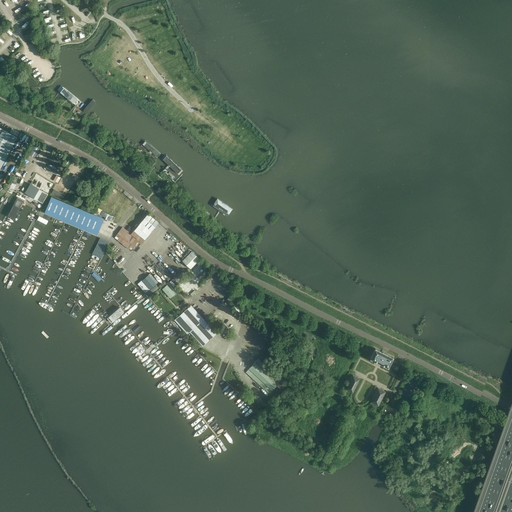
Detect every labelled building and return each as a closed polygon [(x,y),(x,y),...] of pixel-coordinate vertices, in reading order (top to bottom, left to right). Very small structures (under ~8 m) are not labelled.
[(24,35),(26,39),(36,34),(34,30),(24,35)] [(86,103),(64,86),(60,91),(82,108),(86,103)] [(0,163),(15,137),(0,128),(0,163)] [(141,144),(156,156),(159,152),(144,140),(141,144)] [(33,142),(30,153),(37,155),(40,144),(33,142)] [(182,169),(165,153),(160,158),(177,175),(182,169)] [(30,184),(25,193),(43,203),(48,194),(30,184)] [(62,193),(54,189),(52,193),(61,197),(62,193)] [(105,220),(52,197),(45,213),(99,235),(105,220)] [(15,220),(24,201),(17,198),(8,217),(15,220)] [(217,198),(212,205),(228,215),(232,208),(217,198)] [(150,230),(153,225),(156,227),(159,223),(148,213),(144,217),(134,230),(145,239),(151,231),(150,230)] [(139,240),(126,230),(118,240),(123,244),(122,244),(129,249),(131,247),(133,248),(139,240)] [(190,269),(200,259),(192,251),(182,261),(190,268),(190,269)] [(175,295),(168,286),(163,290),(171,299),(175,295)] [(216,333),(191,305),(175,320),(182,328),(182,327),(189,334),(191,333),(203,346),(216,333)] [(120,308),(107,319),(112,324),(124,313),(120,308)] [(393,358),(392,357),(386,354),(382,352),(376,349),(375,348),(375,349),(373,353),(372,355),(370,358),(371,359),(377,362),(379,363),(381,364),(387,367),(388,368),(388,367),(391,362),(393,358)] [(266,366),(259,359),(258,359),(246,372),(269,393),(281,380),(266,366)] [(353,393),(360,379),(353,375),(346,389),(353,393)] [(378,406),(385,392),(378,388),(371,402),(378,406)]
